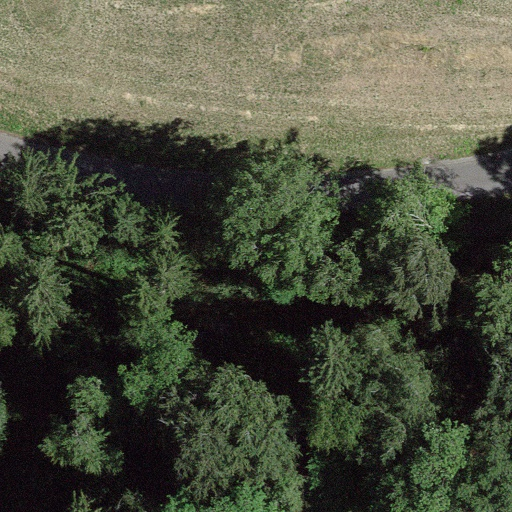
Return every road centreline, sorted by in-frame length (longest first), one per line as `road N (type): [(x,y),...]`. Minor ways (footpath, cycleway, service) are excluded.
road 1 (unclassified): [(511,167),(360,196),(134,182),(0,143)]
road 2 (unknown): [(98,511),(125,385),(134,182)]
